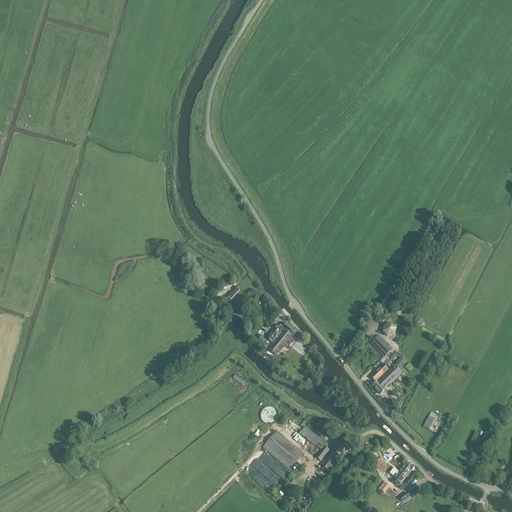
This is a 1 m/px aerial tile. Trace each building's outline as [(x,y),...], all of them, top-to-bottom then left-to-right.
[(230,300),(240,290),(236,287),(227,297),(230,300)] [(421,326),(424,321),(417,316),(414,321),(421,326)] [(269,350),(276,356),(292,337),(296,341),(299,338),(295,335),(297,332),(287,324),(283,329),(274,340),(276,341),(269,350)] [(383,332),(387,337),(393,335),(395,329),(391,324),(384,326),(383,332)] [(274,340),(283,329),(278,325),(267,339),(272,342),(274,340)] [(378,336),(371,343),(385,357),(392,350),(389,347),(389,346),(387,344),(386,344),(378,336)] [(376,382),(388,370),(383,365),(371,377),(376,382)] [(384,390),(401,373),(394,366),(373,387),(380,395),(385,391),(384,390)] [(236,375),(233,379),(242,386),(245,383),(236,375)] [(428,429),(433,420),(429,417),(424,426),(428,429)] [(315,447),(321,440),(305,427),(300,434),(315,447)] [(290,470),(303,455),(276,432),(263,448),(290,470)] [(479,446),(484,448),(487,439),(482,437),(479,446)] [(340,457),(345,450),(338,444),(333,451),(332,451),(321,466),(328,472),(340,457)] [(320,462),(329,450),(324,447),(316,458),(320,462)] [(381,458),(372,464),(377,472),(386,466),(381,458)] [(414,467),(405,460),(402,464),(404,465),(392,481),(399,487),(408,475),(409,476),(404,484),(408,486),(415,477),(411,474),(410,473),(414,467)] [(298,492),(303,487),(294,480),(290,486),(298,492)] [(384,482),(378,489),(384,494),(390,487),(384,482)] [(403,502),(410,497),(407,493),(399,498),(403,502)]
